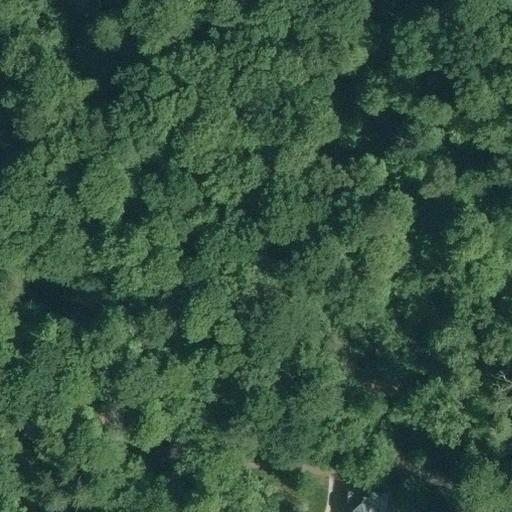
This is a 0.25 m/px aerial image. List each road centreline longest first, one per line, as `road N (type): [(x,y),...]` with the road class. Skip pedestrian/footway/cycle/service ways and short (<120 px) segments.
road 1 (track): [(202,116),(449,426),(495,496)]
road 2 (track): [(202,116),(511,4)]
road 3 (track): [(186,121),(0,193)]
road 4 (track): [(186,452),(0,434)]
road 5 (track): [(382,469),(511,389)]
road 6 (track): [(110,0),(202,116)]
